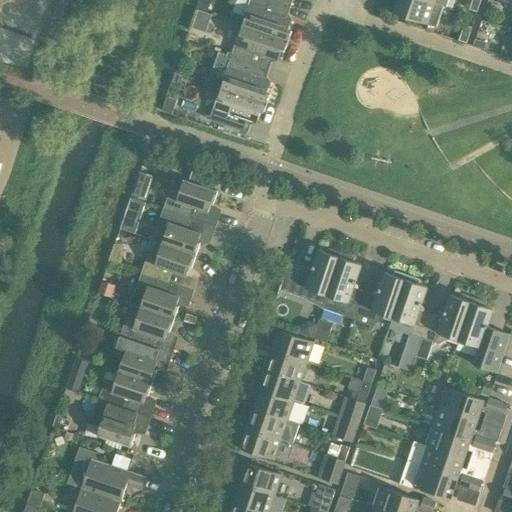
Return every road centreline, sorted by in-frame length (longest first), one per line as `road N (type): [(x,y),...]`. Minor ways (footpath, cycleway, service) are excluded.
road 1 (residential): [(181,511),(256,205)]
road 2 (residential): [(256,205),(511,294)]
road 3 (residential): [(511,69),(330,6)]
road 4 (residential): [(274,147),(330,6)]
